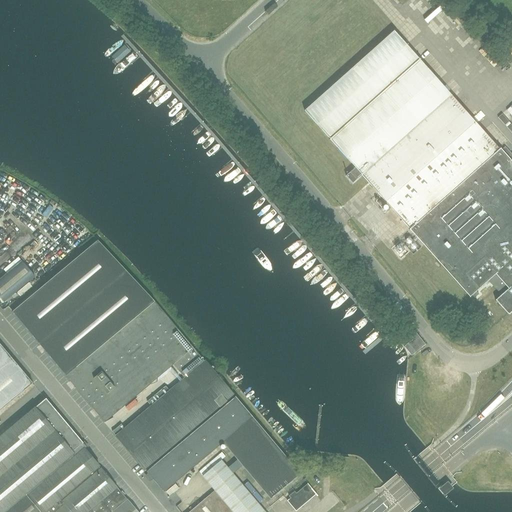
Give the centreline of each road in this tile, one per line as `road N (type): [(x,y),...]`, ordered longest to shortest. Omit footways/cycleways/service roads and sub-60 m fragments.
road 1 (unclassified): [(477,362),(446,356),(200,65)]
road 2 (unclassified): [(157,511),(0,323)]
road 3 (primary): [(373,511),(486,417)]
road 4 (unclassified): [(499,428),(397,511)]
